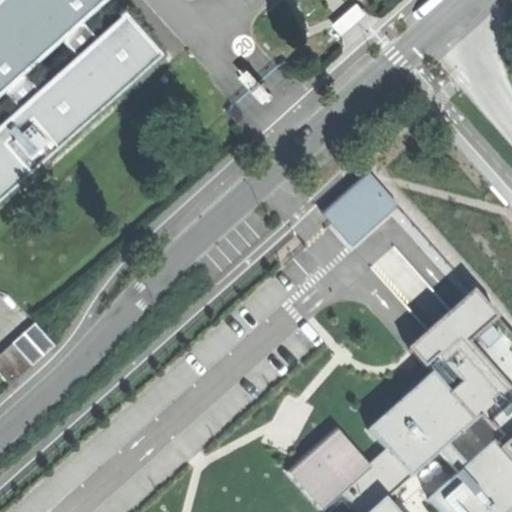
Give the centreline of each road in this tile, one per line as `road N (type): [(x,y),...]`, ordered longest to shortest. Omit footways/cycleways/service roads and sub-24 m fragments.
road 1 (residential): [(0,435),(183,250),(472,0)]
road 2 (residential): [(472,0),(477,53),(511,112)]
